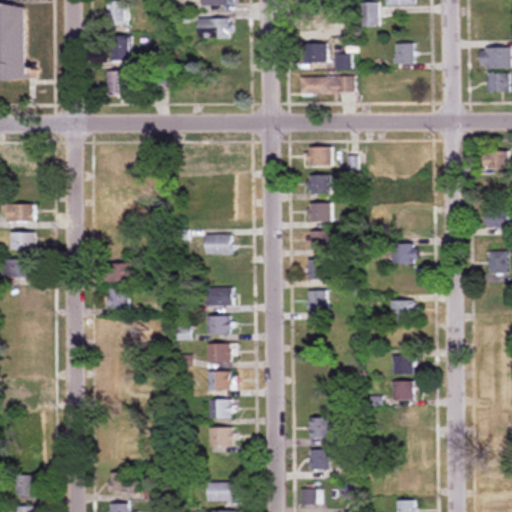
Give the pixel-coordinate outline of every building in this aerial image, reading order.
[(108,1),(108,27),(129,27),(129,1),(108,1)] [(379,2),(362,2),(362,26),(379,26),(379,2)] [(27,6),(0,6),(0,78),(27,79),(27,6)] [(304,10),(304,32),(324,32),(324,10),(304,10)] [(200,39),(232,39),(232,19),(200,19),(200,39)] [(483,19),(483,38),(511,38),(511,19),(483,19)] [(132,61),(132,37),(111,37),(111,61),(132,61)] [(329,44),(304,44),(304,62),(329,62),(329,44)] [(415,63),(415,44),(396,44),(396,63),(415,63)] [(231,64),(231,46),(205,46),(205,64),(231,64)] [(511,69),(511,48),(482,48),(482,69),(511,69)] [(352,71),(352,54),(335,54),(335,71),(352,71)] [(108,71),(108,96),(129,96),(129,71),(108,71)] [(412,72),(394,72),(394,95),(412,95),(412,72)] [(231,93),(231,73),(208,73),(208,93),(231,93)] [(511,74),(489,74),(489,93),(511,93),(511,74)] [(302,94),(356,94),(356,76),(302,76),(302,94)] [(332,166),(332,147),(309,147),(309,166),(332,166)] [(234,150),(206,150),(206,171),(234,171),(234,150)] [(138,171),(138,151),(108,151),(108,171),(138,171)] [(510,151),(484,151),(484,169),(510,169),(510,151)] [(35,152),(7,152),(7,170),(35,170),(35,152)] [(418,154),(387,154),(387,173),(418,173),(418,154)] [(332,194),(332,175),(309,175),(309,194),(332,194)] [(14,194),(35,194),(35,176),(14,176),(14,194)] [(207,191),(201,191),(201,198),(236,198),(236,179),(207,179),(207,191)] [(486,179),(486,197),(511,197),(511,179),(486,179)] [(138,181),(108,181),(108,199),(138,199),(138,181)] [(332,204),(310,204),(310,222),(332,222),(332,204)] [(7,222),(36,222),(36,205),(7,205),(7,222)] [(237,225),(237,208),(209,208),(209,225),(237,225)] [(109,209),(109,226),(132,226),(132,209),(109,209)] [(511,229),(511,209),(491,209),(491,229),(511,229)] [(415,234),(415,217),(392,217),(392,234),(415,234)] [(333,232),(310,232),(310,250),(333,250),(333,232)] [(14,233),(14,250),(36,250),(36,233),(14,233)] [(234,235),(207,235),(207,255),(234,255),(234,235)] [(131,236),(109,236),(109,255),(131,255),(131,236)] [(403,245),(403,264),(418,264),(418,245),(403,245)] [(510,275),(510,252),(489,252),(489,275),(510,275)] [(3,277),(33,277),(33,259),(3,259),(3,277)] [(329,260),(309,260),(309,280),(329,280),(329,260)] [(234,262),(209,262),(209,283),(234,283),(234,262)] [(134,283),(134,264),(105,264),(105,283),(134,283)] [(418,293),(418,273),(392,273),(392,293),(418,293)] [(110,309),(129,309),(129,288),(110,288),(110,309)] [(234,288),(207,288),(207,306),(234,306),(234,288)] [(35,308),(35,289),(17,289),(17,308),(35,308)] [(309,291),(309,311),(329,311),(329,291),(309,291)] [(511,314),(511,296),(489,297),(489,315),(511,314)] [(392,322),(415,322),(415,301),(392,301),(392,322)] [(208,316),(208,335),(232,335),(232,316),(208,316)] [(110,339),(136,339),(136,320),(110,319),(110,339)] [(35,339),(35,320),(17,320),(17,339),(35,339)] [(511,323),(488,324),(488,345),(511,344),(511,323)] [(393,349),(417,349),(417,330),(393,330),(393,349)] [(209,363),(233,363),(233,344),(209,344),(209,363)] [(9,371),(36,371),(36,350),(9,351),(9,371)] [(511,371),(511,351),(488,352),(488,371),(511,371)] [(310,375),(330,375),(330,355),(310,355),(310,375)] [(415,357),(394,357),(394,375),(415,375),(415,357)] [(234,372),(209,372),(209,390),(234,390),(234,372)] [(511,397),(511,379),(488,379),(488,398),(511,397)] [(129,381),(111,381),(111,405),(129,405),(129,381)] [(36,402),(36,382),(12,382),(12,402),(36,402)] [(395,400),(415,400),(415,382),(395,382),(395,400)] [(310,385),(310,407),(332,407),(332,385),(310,385)] [(210,419),(234,419),(234,400),(210,400),(210,419)] [(511,408),(488,408),(488,427),(511,426),(511,408)] [(390,426),(421,426),(421,409),(390,409),(390,426)] [(129,431),(129,410),(110,410),(110,431),(129,431)] [(36,413),(17,413),(17,436),(36,436),(36,413)] [(330,438),(330,419),(311,419),(311,438),(330,438)] [(211,428),(211,447),(234,447),(234,428),(211,428)] [(393,456),(393,437),(376,437),(376,456),(393,456)] [(16,465),(36,465),(36,445),(16,445),(16,465)] [(330,451),(311,451),(311,470),(330,470),(330,451)] [(417,490),(417,470),(398,470),(398,490),(417,490)] [(138,482),(129,482),(130,473),(111,473),(110,495),(138,496),(138,482)] [(36,476),(17,476),(17,498),(36,498),(36,476)] [(239,484),(209,484),(209,502),(239,502),(239,484)] [(302,490),(302,505),(322,505),(322,490),(302,490)] [(511,511),(511,498),(489,498),(489,511),(511,511)] [(418,511),(418,501),(399,501),(399,511),(418,511)]
